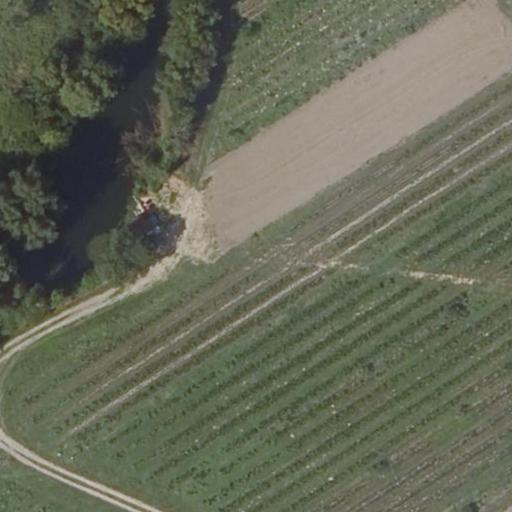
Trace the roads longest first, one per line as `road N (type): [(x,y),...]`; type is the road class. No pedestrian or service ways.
road 1 (track): [(0,451),(138,511)]
road 2 (track): [(108,289),(0,356)]
